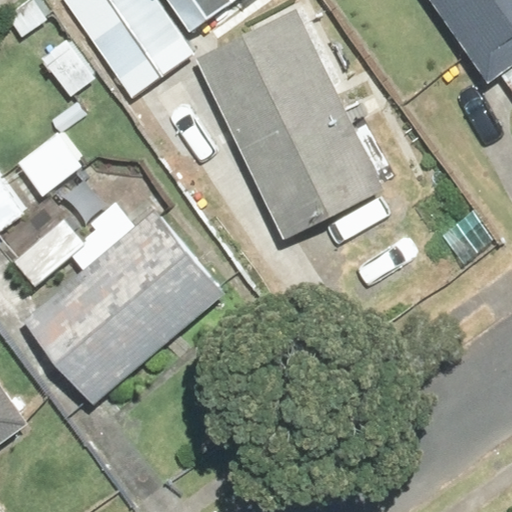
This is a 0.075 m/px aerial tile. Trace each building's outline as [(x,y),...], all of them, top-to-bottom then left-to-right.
[(184,0),(209,33),(255,0),(184,0)] [(511,0),(455,0),(509,75),(511,73),(511,0)] [(166,66),(125,9),(94,31),(135,88),(166,66)] [(206,64),(294,244),(402,192),(313,12),(206,64)] [(98,163),(69,128),(28,163),(57,197),(98,163)] [(0,240),(36,213),(0,166),(0,240)] [(37,320),(112,403),(240,290),(165,207),(37,320)] [(511,308),(511,258),(447,303),(471,337),(511,308)] [(0,455),(49,421),(0,354),(0,455)]
